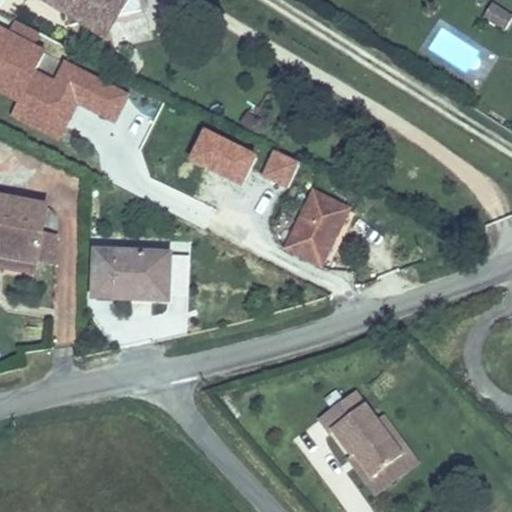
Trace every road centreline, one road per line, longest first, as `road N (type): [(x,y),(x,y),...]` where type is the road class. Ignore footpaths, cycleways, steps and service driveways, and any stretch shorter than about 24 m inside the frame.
road 1 (residential): [(163,371),(398,307),(511,258)]
road 2 (residential): [(274,511),(187,419),(163,371)]
road 3 (residential): [(0,406),(163,371)]
